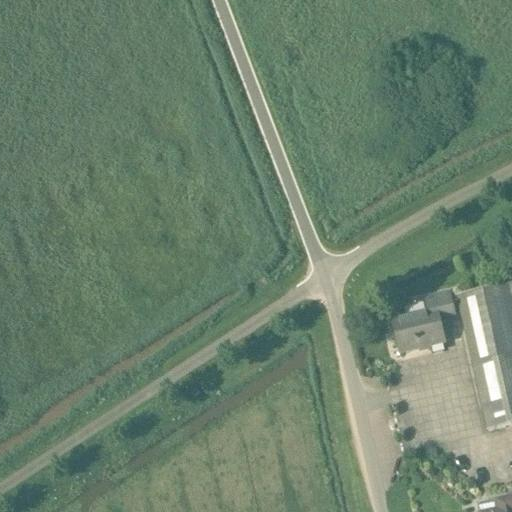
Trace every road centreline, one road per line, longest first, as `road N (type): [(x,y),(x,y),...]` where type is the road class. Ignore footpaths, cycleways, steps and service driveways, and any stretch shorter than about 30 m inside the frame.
road 1 (unclassified): [(0,495),(321,282)]
road 2 (unclassified): [(321,282),(221,0)]
road 3 (unclassified): [(378,511),(321,282)]
road 4 (unclassified): [(321,282),(511,169)]
